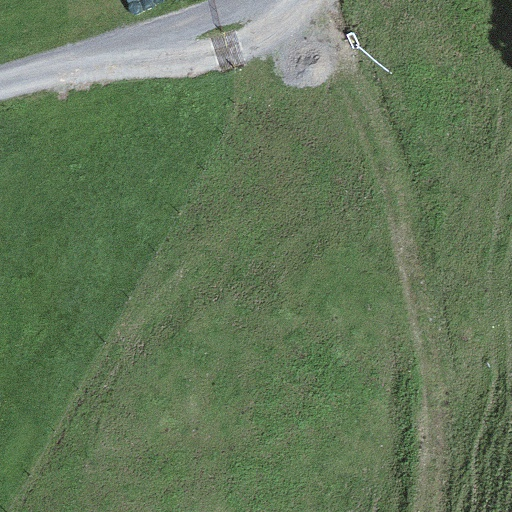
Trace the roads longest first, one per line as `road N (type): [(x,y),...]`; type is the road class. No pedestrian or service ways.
road 1 (track): [(426,511),(434,425),(425,330),(389,178),(361,99),(311,0)]
road 2 (track): [(0,88),(263,0)]
